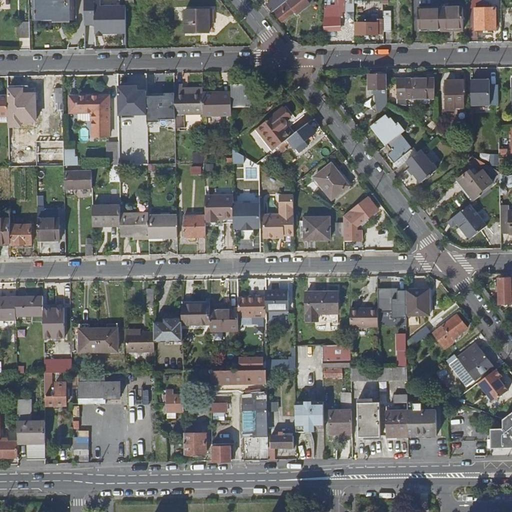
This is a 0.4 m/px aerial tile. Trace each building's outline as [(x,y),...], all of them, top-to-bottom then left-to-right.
[(35,0),(36,16),(46,16),(46,13),(67,13),(68,14),(68,16),(75,15),(74,0),(35,0)] [(125,32),(125,6),(99,6),(98,0),(83,0),(84,24),(94,24),(95,33),(96,33),(102,33),(125,32)] [(272,0),(268,4),(273,11),(274,10),(286,0),(272,0)] [(286,0),(274,10),(284,21),(296,11),(297,13),(311,4),(307,0),(286,0)] [(468,0),(469,9),(474,9),(488,9),(488,4),(481,4),(480,0),(468,0)] [(418,7),(418,27),(446,27),(446,30),(453,30),(453,24),(463,24),(463,6),(418,7)] [(488,9),(474,9),(474,30),(496,29),(496,9),(488,9)] [(184,11),(185,32),(208,32),(209,29),(212,29),(212,11),(184,11)] [(391,11),(383,11),(383,19),(384,31),(391,31),(391,11)] [(341,17),(326,17),(326,31),(341,31),(341,17)] [(384,34),(384,31),(383,19),(371,19),(371,23),(362,23),(362,34),(384,34)] [(30,38),(30,22),(18,22),(18,38),(30,38)] [(487,71),(475,71),(475,86),(487,87),(487,71)] [(370,119),(387,105),(387,72),(374,72),(374,74),(370,74),(370,88),(374,88),(374,94),(376,94),(377,104),(366,114),(370,119)] [(435,79),(398,79),(398,98),(435,98),(435,79)] [(456,110),(456,107),(456,102),(464,102),(464,81),(446,81),(446,111),(456,110)] [(182,85),(174,85),(174,93),(175,119),(175,129),(184,129),(184,115),(203,115),(203,98),(203,92),(182,93),(182,88),(182,85)] [(230,85),(231,93),(231,106),(260,106),(264,112),(271,106),(269,104),(278,97),(277,96),(280,93),(277,89),(274,88),(260,99),(256,99),(255,85),(230,85)] [(22,121),(25,121),(28,125),(33,125),(35,121),(36,121),(36,94),(34,94),(32,90),(27,90),(25,94),(23,94),(23,89),(9,89),(9,127),(22,126),(22,121)] [(119,115),(147,115),(146,96),(146,94),(137,94),(137,91),(137,89),(118,89),(119,115)] [(62,90),(54,91),(54,105),(62,106),(62,90)] [(175,119),(174,93),(165,93),(165,96),(146,96),(147,115),(147,122),(159,122),(159,119),(175,119)] [(203,115),(203,117),(231,116),(231,106),(231,93),(221,93),(221,97),(203,98),(203,115)] [(8,97),(0,96),(0,118),(9,119),(8,97)] [(82,105),(82,98),(76,98),(76,114),(92,114),(92,137),(110,137),(110,98),(108,98),(109,107),(90,108),(89,104),(82,105)] [(108,98),(82,98),(82,105),(89,104),(90,108),(109,107),(108,98)] [(275,149),(291,136),(286,129),(284,131),(282,129),(286,127),(286,125),(286,124),(285,122),(291,118),(283,109),(258,128),(275,149)] [(385,114),(372,125),(393,151),(388,155),(394,162),(403,156),(407,161),(407,160),(415,155),(399,135),(405,131),(399,122),(396,124),(391,119),(390,120),(385,114)] [(275,149),(256,164),(263,168),(286,149),(284,146),(289,142),(296,150),(301,146),(304,150),(310,146),(306,141),(316,133),(307,123),(291,136),(275,149)] [(119,165),(119,143),(107,143),(107,166),(119,165)] [(500,172),(500,158),(500,143),(488,143),(488,150),(487,153),(474,145),(474,155),(500,172)] [(31,167),(37,167),(44,167),(43,148),(31,148),(31,167)] [(78,164),(77,149),(65,149),(66,165),(78,164)] [(431,163),(421,150),(417,153),(415,155),(407,160),(412,166),(410,168),(414,174),(415,173),(422,182),(428,177),(429,178),(433,175),(432,174),(437,170),(438,167),(434,163),(431,163)] [(403,156),(394,162),(398,167),(407,161),(403,156)] [(485,164),(475,158),(471,161),(477,170),(485,164)] [(348,186),(331,164),(313,178),(330,199),(348,186)] [(489,189),(492,187),(495,185),(493,182),(482,169),(474,175),(470,170),(457,180),(473,201),(489,189)] [(92,172),(64,173),(65,179),(66,179),(66,188),(92,188),(92,172)] [(239,201),(260,202),(261,192),(239,191),(239,201)] [(295,235),(295,194),(284,194),(281,197),(281,205),(284,208),(284,212),(281,214),(265,215),(265,222),(271,222),(271,238),(278,238),(280,236),(295,235)] [(204,195),(205,216),(205,222),(216,222),(216,219),(233,219),(233,205),(233,195),(204,195)] [(378,211),(368,198),(350,212),(344,216),(344,223),(345,236),(345,242),(363,241),(362,231),(357,231),(357,227),(360,225),(363,223),(369,218),(378,211)] [(471,203),(450,219),(454,224),(457,222),(469,239),(487,225),(471,203)] [(259,204),(233,205),(233,219),(233,229),(240,228),(240,230),(252,230),(252,228),(259,228),(259,204)] [(511,233),(511,211),(510,205),(501,205),(501,233),(511,233)] [(120,206),(92,206),(92,225),(120,225),(120,211),(120,206)] [(45,207),(38,207),(38,240),(59,240),(59,218),(45,219),(45,207)] [(0,218),(10,218),(10,209),(0,209),(0,218)] [(134,235),(148,235),(148,217),(148,210),(120,211),(120,225),(120,235),(134,235)] [(176,238),(176,216),(148,217),(148,235),(148,239),(148,241),(163,241),(163,238),(176,238)] [(184,237),(205,236),(205,222),(205,216),(183,216),(184,237)] [(330,218),(304,217),(304,240),(330,240),(330,218)] [(10,230),(10,218),(0,218),(0,242),(10,242),(10,230)] [(345,236),(344,223),(336,223),(337,236),(345,236)] [(10,230),(10,242),(10,245),(31,244),(30,230),(10,230)] [(499,304),(511,303),(511,278),(499,279),(499,304)] [(378,287),(379,308),(379,311),(399,311),(399,287),(378,287)] [(266,290),(266,295),(266,310),(288,309),(288,290),(266,290)] [(429,290),(406,290),(406,315),(429,315),(429,290)] [(338,292),(308,292),(308,320),(319,320),(319,313),(338,312),(338,292)] [(238,297),(238,308),(238,316),(266,316),(266,310),(266,295),(253,295),(253,297),(238,297)] [(0,297),(0,328),(10,329),(11,320),(16,319),(16,315),(16,297),(0,297)] [(43,304),(43,297),(16,297),(16,315),(44,315),(43,304)] [(44,334),(64,333),(64,304),(56,304),(52,304),(43,304),(44,315),(44,334)] [(183,305),(183,316),(183,324),(210,324),(210,311),(210,304),(183,305)] [(210,324),(210,330),(238,330),(238,316),(238,308),(228,308),(229,310),(210,311),(210,324)] [(379,308),(350,308),(351,327),(379,326),(379,311),(379,308)] [(341,314),(320,314),(321,322),(341,321),(341,314)] [(467,328),(457,315),(433,334),(444,348),(453,341),(451,340),(467,328)] [(164,317),(164,321),(164,341),(183,340),(183,324),(183,316),(164,317)] [(155,321),(155,333),(155,341),(164,341),(164,321),(155,321)] [(81,352),(100,351),(99,328),(81,329),(81,352)] [(99,328),(100,351),(119,351),(118,328),(99,328)] [(155,333),(127,333),(127,352),(155,352),(155,341),(155,333)] [(467,386),(493,365),(476,343),(457,358),(449,364),(467,386)] [(457,358),(454,354),(446,360),(449,364),(457,358)] [(263,357),(241,357),(241,368),(263,368),(263,357)] [(349,357),(324,358),(324,367),(349,366),(349,357)] [(62,360),(62,373),(73,373),(72,359),(62,360)] [(51,373),(62,373),(62,360),(44,360),(44,373),(51,373)] [(380,367),(351,368),(352,379),(380,379),(380,375),(380,367)] [(407,367),(380,367),(380,375),(380,379),(407,379),(407,367)] [(342,376),(342,368),(324,368),(324,376),(342,376)] [(211,370),(211,378),(211,394),(215,394),(215,391),(233,390),(239,391),(243,391),(260,387),(261,390),(242,394),(244,460),(268,459),(268,447),(268,429),(268,411),(267,369),(211,370)] [(496,369),(478,384),(493,402),(508,390),(503,383),(499,379),(501,377),(502,377),(496,369)] [(51,396),(51,373),(44,373),(45,396),(46,396),(46,406),(66,405),(66,383),(55,383),(55,396),(51,396)] [(93,375),(93,383),(103,383),(103,399),(120,399),(120,383),(106,383),(105,375),(93,375)] [(430,380),(422,382),(425,391),(433,389),(430,380)] [(103,383),(93,383),(77,383),(78,399),(103,399),(103,383)] [(167,412),(184,412),(184,394),(174,394),(174,389),(166,389),(167,395),(164,395),(164,400),(167,400),(167,412)] [(408,400),(407,392),(393,393),(393,401),(408,401),(408,400)] [(352,433),(352,393),(342,393),(342,410),(330,411),(331,433),(352,433)] [(304,401),(296,401),(296,432),(315,432),(315,428),(324,428),(324,401),(311,401),(311,399),(310,398),(308,398),(306,398),(304,401)] [(26,399),(18,399),(18,413),(26,413),(26,399)] [(408,417),(408,437),(437,436),(437,420),(438,420),(438,411),(422,412),(415,412),(414,405),(408,400),(408,401),(408,417)] [(213,402),(214,419),(228,418),(227,402),(213,402)] [(379,403),(372,403),(357,403),(358,436),(379,436),(379,403)] [(276,411),(268,411),(268,429),(276,429),(276,411)] [(385,437),(408,437),(408,417),(389,417),(388,411),(385,411),(385,437)] [(511,414),(504,421),(503,421),(504,425),(496,429),(490,429),(491,449),(511,448),(511,414)] [(0,457),(17,457),(17,441),(8,442),(1,441),(0,437),(0,421),(0,457)] [(45,421),(18,422),(18,442),(26,442),(26,458),(45,458),(45,421)] [(156,431),(157,461),(167,461),(166,439),(160,431),(156,431)] [(207,433),(185,433),(185,454),(206,454),(207,433)] [(90,455),(89,435),(75,436),(75,456),(90,455)] [(268,447),(268,459),(275,459),(275,447),(280,447),(280,451),(286,451),(286,447),(293,447),(293,436),(271,436),(272,446),(268,447)] [(212,443),(212,460),(230,460),(230,446),(224,447),(223,443),(212,443)]
